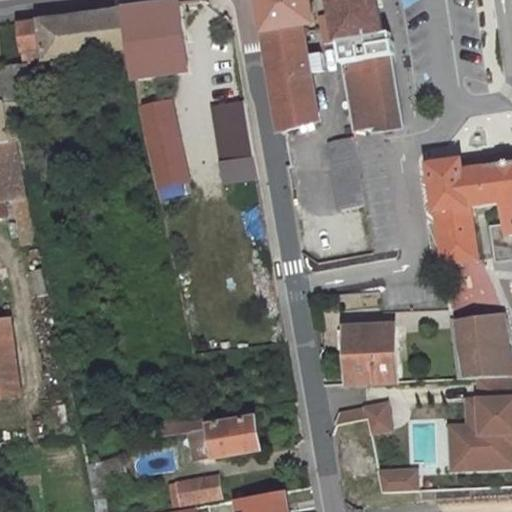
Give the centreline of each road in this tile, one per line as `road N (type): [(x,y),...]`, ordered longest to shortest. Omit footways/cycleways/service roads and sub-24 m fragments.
road 1 (unclassified): [(244,0),(333,511)]
road 2 (residential): [(439,0),(455,98),(465,110),(511,95)]
